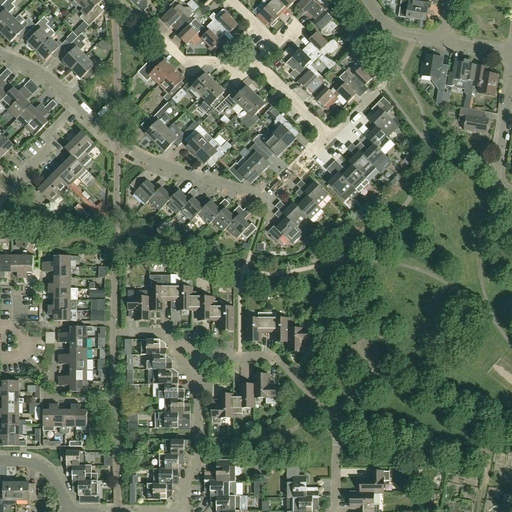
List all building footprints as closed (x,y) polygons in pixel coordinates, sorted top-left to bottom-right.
[(0,32),(1,34),(15,20),(9,14),(15,8),(12,5),(16,0),(8,0),(2,6),(7,10),(0,16),(0,32)] [(76,8),(80,5),(84,0),(69,0),(73,3),(72,4),(76,8)] [(101,0),(84,0),(80,5),(84,9),(81,12),(84,15),(80,18),(89,27),(100,15),(94,9),(102,0),(101,0)] [(147,9),(147,0),(132,0),(131,2),(142,14),(147,9)] [(283,14),(274,4),(269,0),(260,0),(267,7),(256,18),(265,27),(268,24),(272,28),(278,22),(276,21),(279,18),(283,14)] [(296,1),(295,0),(269,0),(274,4),(283,14),(296,1)] [(326,3),(322,0),(302,0),(299,4),(296,6),(305,15),(311,9),(315,13),(316,13),(319,9),(326,3)] [(387,0),(386,6),(399,9),(400,0),(387,0)] [(427,12),(429,12),(431,3),(409,0),(400,0),(398,17),(425,22),(427,12)] [(333,20),(325,12),(328,9),(330,7),(326,3),(319,9),(316,13),(315,13),(314,14),(318,18),(314,23),(313,23),(322,32),(321,33),(321,34),(322,35),(323,36),(324,36),(324,37),(325,37),(326,37),(327,37),(328,37),(329,37),(330,36),(331,36),(331,35),(332,35),(330,33),(338,25),(333,20)] [(188,19),(190,17),(195,13),(190,8),(184,8),(181,5),(177,5),(173,9),(161,20),(170,28),(179,19),(183,23),(188,19)] [(433,20),(444,19),(442,9),(431,10),(433,20)] [(229,34),(238,25),(223,10),(217,17),(214,14),(210,18),(213,21),(211,23),(216,28),(220,24),(229,34)] [(10,43),(22,32),(26,36),(32,30),(35,26),(28,19),(25,22),(19,16),(15,20),(1,34),(10,43)] [(204,28),(195,20),(194,21),(190,17),(188,19),(183,23),(177,29),(182,33),(178,37),(187,45),(204,28)] [(37,52),(50,39),(55,34),(46,25),(48,22),(44,18),(35,26),(32,30),(36,34),(27,43),(28,44),(27,46),(32,52),(35,51),(37,52)] [(221,42),(211,33),(216,28),(211,23),(206,28),(209,31),(201,39),(208,46),(207,48),(211,52),(214,52),(220,46),(218,45),(221,42)] [(328,44),(317,32),(309,41),(318,51),(314,55),(318,59),(323,55),(324,57),(328,53),(332,54),(338,48),(337,44),(334,41),(330,42),(328,44)] [(80,36),(72,44),(68,47),(72,52),(63,61),(63,64),(67,68),(70,67),(73,70),(86,57),(80,51),(84,47),(81,44),(84,40),(80,36)] [(46,61),(57,50),(61,54),(68,47),(72,44),(67,39),(62,45),(59,41),(56,44),(50,39),(37,52),(46,61)] [(111,51),(103,41),(102,42),(98,46),(103,52),(105,50),(108,53),(111,51)] [(291,46),(286,52),(289,56),(295,50),(291,46)] [(310,59),(300,49),(292,58),(292,59),(287,64),(294,71),(295,70),(302,77),(309,70),(307,68),(305,66),(311,61),(314,64),(318,59),(314,55),(310,59)] [(95,75),(105,64),(100,60),(99,62),(96,59),(92,62),(86,57),(73,70),(78,75),(76,77),(80,81),(91,70),(95,75)] [(444,92),(447,76),(440,75),(442,59),(428,57),(426,65),(423,64),(421,76),(432,78),(432,80),(433,82),(438,83),(437,87),(439,89),(440,91),(444,92)] [(473,87),(477,66),(470,65),(471,61),(464,60),(463,64),(455,62),(453,74),(449,73),(447,86),(453,87),(456,85),(458,89),(464,90),(464,93),(466,96),(469,96),(468,103),(471,103),(473,87)] [(159,86),(175,70),(165,61),(158,69),(150,61),(138,73),(147,82),(151,78),(159,86)] [(349,68),(345,72),(348,75),(346,77),(357,87),(361,83),(365,87),(371,80),(373,78),(362,67),(358,62),(351,70),(349,68)] [(321,85),(325,81),(310,65),(307,68),(309,70),(309,71),(298,82),(307,90),(309,88),(313,93),(314,92),(321,85)] [(494,96),(497,76),(486,74),(486,68),(477,67),(477,66),(473,87),(474,87),(474,86),(480,87),(479,93),(494,96)] [(181,91),(176,87),(184,79),(175,70),(159,86),(167,94),(164,98),(169,103),(181,91)] [(345,84),(337,92),(340,96),(348,103),(356,95),(353,91),(357,87),(346,77),(348,75),(345,72),(339,78),(342,80),(345,84)] [(197,92),(202,97),(215,83),(206,74),(190,90),(186,86),(182,89),(191,98),(197,92)] [(328,110),(339,99),(338,98),(335,96),(334,95),(327,88),(330,85),(325,81),(321,85),(314,92),(317,89),(321,93),(315,99),(324,107),(325,107),(328,110)] [(7,96),(7,95),(3,91),(8,86),(4,82),(0,85),(0,102),(0,103),(0,102),(7,96)] [(215,102),(224,93),(215,83),(202,97),(206,101),(200,108),(209,116),(216,110),(219,106),(215,102)] [(8,111),(28,91),(24,87),(18,93),(14,88),(7,95),(7,96),(0,102),(0,103),(8,111)] [(237,115),(243,109),(256,96),(247,87),(229,104),(225,100),(219,106),(216,110),(220,114),(227,107),(231,111),(232,110),(237,115)] [(439,89),(436,105),(441,111),(442,106),(444,92),(440,91),(439,89)] [(17,119),(31,106),(27,101),(32,96),(28,91),(8,111),(17,119)] [(249,130),(260,120),(255,115),(265,105),(256,96),(243,109),(248,114),(241,121),(249,130)] [(399,127),(386,115),(393,108),(384,98),(373,109),(377,113),(370,120),(377,127),(388,138),(388,137),(399,127)] [(25,128),(45,109),(41,104),(35,110),(31,106),(17,119),(25,128)] [(34,137),(48,123),(44,118),(49,113),(45,109),(25,128),(34,137)] [(486,134),(488,120),(480,118),(481,112),(461,109),(459,121),(465,122),(464,131),(486,134)] [(155,143),(168,130),(163,125),(170,119),(161,110),(151,121),(155,125),(146,134),(155,143)] [(296,139),(288,131),(292,126),(280,114),(276,119),(276,120),(275,122),(275,126),(279,130),(274,135),(287,148),(296,139)] [(182,129),(191,120),(186,115),(177,124),(182,129)] [(164,152),(180,137),(181,135),(185,140),(188,137),(195,130),(191,126),(183,134),(178,129),(172,135),(168,130),(155,143),(164,152)] [(186,148),(195,157),(208,144),(213,140),(207,134),(199,126),(199,127),(195,130),(188,137),(193,142),(186,148)] [(380,151),(391,140),(388,137),(388,138),(377,127),(366,138),(374,145),(380,151)] [(14,146),(0,132),(0,149),(5,155),(14,146)] [(96,146),(82,132),(74,141),(88,155),(96,146)] [(287,148),(274,135),(269,140),(264,135),(259,136),(257,137),(255,136),(253,138),(255,140),(253,141),(255,144),(264,153),(265,153),(269,149),(278,158),(287,148)] [(218,160),(226,153),(232,147),(227,142),(221,148),(213,140),(208,144),(195,157),(204,166),(211,159),(215,164),(218,160)] [(88,155),(74,141),(65,149),(72,156),(79,163),(83,167),(92,159),(88,155)] [(269,166),(260,157),(264,153),(255,144),(248,151),(251,154),(244,160),(246,161),(260,175),(269,166)] [(376,169),(387,158),(380,151),(374,145),(368,151),(364,147),(360,152),(364,155),(363,156),(376,169)] [(36,146),(29,154),(34,158),(41,151),(36,146)] [(376,169),(363,156),(364,155),(360,152),(349,163),(353,166),(366,179),(376,169)] [(91,174),(83,167),(79,163),(72,156),(64,165),(78,179),(82,183),(91,174)] [(251,184),(260,175),(246,161),(244,160),(243,158),(237,164),(236,163),(228,171),(241,183),(245,178),(251,184)] [(73,183),(78,179),(64,165),(55,173),(69,187),(73,183)] [(358,193),(369,182),(366,179),(353,166),(347,172),(343,169),(339,173),(352,186),(351,187),(358,193)] [(61,196),(69,187),(55,173),(47,182),(61,196)] [(341,197),(351,187),(352,186),(339,173),(328,184),(341,197)] [(158,192),(158,191),(141,174),(130,185),(137,191),(134,194),(146,205),(149,201),(158,192)] [(52,204),(61,196),(47,182),(38,190),(52,204)] [(318,206),(328,196),(315,182),(304,194),(308,197),(318,206)] [(166,204),(179,191),(181,190),(176,185),(168,194),(162,188),(158,191),(158,192),(149,201),(159,212),(166,205),(166,204)] [(180,211),(194,198),(189,193),(185,197),(179,191),(166,204),(166,205),(177,215),(181,211),(180,211)] [(97,207),(90,201),(88,203),(87,201),(90,198),(85,192),(80,197),(86,204),(93,211),(97,207)] [(310,221),(322,210),(318,206),(308,197),(298,207),(297,207),(307,217),(310,221)] [(205,208),(204,208),(194,198),(180,211),(181,211),(194,224),(197,221),(195,219),(199,215),(198,215),(205,208)] [(213,222),(226,209),(221,204),(218,207),(211,201),(204,208),(205,208),(198,215),(199,215),(209,226),(213,222)] [(107,215),(107,210),(107,209),(101,203),(97,207),(93,211),(105,222),(106,224),(107,215)] [(297,227),(307,217),(297,207),(298,207),(294,203),(284,214),(297,227)] [(236,219),(226,209),(213,222),(224,233),(227,229),(236,219)] [(89,216),(84,211),(81,215),(85,219),(89,216)] [(297,227),(284,214),(279,219),(282,222),(277,228),(275,226),(268,233),(277,241),(283,235),(293,245),(305,234),(297,227)] [(247,239),(255,231),(257,229),(252,224),(250,226),(239,215),(236,219),(227,229),(237,239),(242,235),(247,239)] [(11,273),(12,257),(1,257),(1,279),(5,279),(5,273),(11,273)] [(22,279),(22,257),(12,257),(11,273),(17,273),(17,279),(22,279)] [(33,273),(33,257),(22,257),(22,279),(27,279),(27,273),(33,273)] [(71,268),(71,261),(79,261),(79,257),(55,257),(55,263),(43,263),(43,268),(71,268)] [(71,279),(71,268),(43,268),(43,272),(55,272),(55,279),(71,279)] [(171,301),(171,275),(161,276),(162,282),(162,288),(149,288),(149,298),(150,298),(150,311),(165,311),(165,301),(171,301)] [(192,292),(192,288),(180,288),(180,282),(180,279),(176,275),(171,275),(171,301),(177,301),(178,311),(192,311),(192,292)] [(71,289),(71,279),(55,279),(55,284),(49,284),(49,289),(71,289)] [(78,289),(71,289),(49,289),(49,294),(54,294),(54,300),(77,300),(78,300),(78,289)] [(150,298),(149,298),(138,298),(138,292),(129,292),(129,311),(135,311),(135,321),(150,321),(150,311),(150,298)] [(213,302),(213,298),(201,298),(201,292),(192,292),(192,311),(198,311),(198,321),(213,321),(213,302)] [(71,311),(77,311),(77,300),(54,300),(54,306),(49,306),(49,311),(71,311)] [(104,310),(104,302),(95,302),(95,310),(104,310)] [(234,331),(234,308),(222,308),(222,302),(213,302),(213,321),(219,321),(219,331),(234,331)] [(77,311),(71,311),(49,311),(49,316),(54,316),(54,322),(59,322),(77,322),(77,311)] [(105,322),(105,311),(93,311),(93,314),(96,314),(96,322),(105,322)] [(261,342),(261,332),(267,332),(267,313),(258,313),(258,319),(246,319),(246,343),(261,342)] [(288,329),(289,329),(289,319),(276,319),(276,313),(267,313),(267,332),(273,332),(273,342),(288,342),(288,329)] [(310,342),(310,323),(300,323),(300,329),(289,329),(288,329),(288,342),(288,352),(303,352),(303,342),(310,342)] [(87,339),(87,332),(93,332),(93,328),(87,328),(71,328),(71,334),(59,334),(59,338),(87,339)] [(55,333),(46,333),(46,344),(54,344),(55,344),(55,333)] [(87,349),(87,339),(59,338),(59,343),(71,343),(71,349),(87,349)] [(166,355),(166,345),(160,345),(160,340),(141,341),(141,356),(147,356),(147,355),(166,355)] [(87,360),(87,349),(71,349),(71,355),(59,355),(59,360),(87,360)] [(173,370),(173,360),(166,360),(166,355),(147,355),(147,356),(147,370),(153,370),(173,370)] [(87,371),(87,360),(59,360),(59,365),(71,365),(71,371),(87,371)] [(179,385),(179,375),(173,375),(173,370),(153,370),(153,385),(159,385),(179,385)] [(87,382),(87,371),(71,371),(71,377),(59,377),(59,382),(87,382)] [(276,404),(276,385),(269,385),(269,375),(254,375),(254,385),(254,398),(255,398),(266,398),(266,404),(276,404)] [(0,392),(19,393),(19,381),(3,381),(3,388),(0,387),(0,392)] [(87,393),(87,382),(59,382),(59,386),(71,386),(71,393),(87,393)] [(184,399),(184,389),(179,389),(179,385),(159,385),(159,400),(165,400),(165,399),(184,399)] [(255,408),(255,398),(254,398),(254,385),(240,385),(240,395),(233,395),(233,414),(234,414),(243,414),(243,408),(255,408)] [(19,403),(19,393),(0,392),(0,397),(3,397),(3,403),(19,403)] [(35,398),(35,394),(22,393),(22,403),(28,403),(28,398),(35,398)] [(219,401),(212,401),(212,424),(221,424),(221,418),(234,418),(234,414),(233,414),(233,395),(219,395),(219,401)] [(190,414),(190,404),(184,404),(184,399),(165,399),(165,400),(165,414),(190,414)] [(0,414),(19,414),(19,403),(3,403),(3,410),(0,409),(0,414)] [(54,428),(54,405),(49,405),(49,411),(43,411),(43,431),(54,431),(54,428)] [(65,434),(65,411),(59,411),(59,405),(54,405),(54,428),(61,428),(61,433),(62,434),(65,434)] [(76,428),(76,405),(71,405),(71,411),(65,411),(65,434),(69,435),(70,433),(70,428),(76,428)] [(87,428),(87,411),(81,411),(81,405),(76,405),(76,428),(87,428)] [(19,421),(19,414),(0,414),(0,419),(3,419),(3,425),(23,425),(25,425),(25,421),(19,421)] [(178,429),(178,424),(190,424),(190,414),(165,414),(159,414),(159,429),(178,429)] [(23,436),(23,425),(3,425),(3,431),(0,431),(0,435),(19,436),(23,436)] [(26,447),(26,442),(19,442),(19,436),(0,435),(0,440),(3,441),(3,447),(20,447),(26,447)] [(190,451),(190,441),(165,441),(165,455),(165,456),(184,455),(184,451),(190,451)] [(86,467),(86,452),(61,452),(61,462),(67,462),(67,467),(86,467)] [(184,466),(184,455),(165,456),(165,455),(159,455),(159,470),(159,471),(179,470),(179,466),(184,466)] [(238,467),(235,467),(235,460),(217,460),(217,472),(205,472),(205,482),(230,482),(230,483),(236,483),(236,476),(238,476),(241,474),(241,469),(238,467)] [(92,482),(92,481),(92,467),(86,467),(67,467),(67,477),(73,477),(73,482),(92,482)] [(179,480),(179,470),(159,471),(159,470),(154,470),(154,485),(173,485),(172,480),(179,480)] [(383,494),(383,482),(389,482),(389,472),(370,472),(370,479),(360,479),(360,493),(373,493),(373,494),(383,494)] [(318,498),(318,488),(306,488),(306,476),(294,476),(294,483),(288,483),(288,498),(294,498),(318,498)] [(16,501),(16,483),(13,483),(12,481),(5,481),(4,483),(3,483),(3,495),(0,494),(0,511),(3,511),(4,509),(8,509),(9,508),(9,501),(16,501)] [(29,495),(29,483),(28,483),(27,481),(20,481),(20,483),(16,483),(16,501),(36,501),(36,495),(29,495)] [(97,496),(97,481),(92,481),(92,482),(73,482),(73,492),(78,492),(79,496),(80,496),(80,504),(99,504),(99,496),(97,496)] [(237,483),(236,483),(230,483),(230,482),(205,482),(205,492),(210,492),(210,497),(230,497),(237,497),(237,496),(237,483)] [(173,495),(173,485),(154,485),(147,485),(148,500),(167,500),(167,495),(173,495)] [(373,505),(373,494),(373,493),(360,493),(350,493),(350,508),(360,508),(360,511),(379,511),(379,505),(373,505)] [(240,496),(237,496),(237,497),(230,497),(210,497),(210,504),(210,506),(210,507),(216,507),(217,511),(235,511),(240,511),(240,496)] [(312,511),(312,508),(318,508),(318,498),(294,498),(288,498),(287,511),(312,511)]
